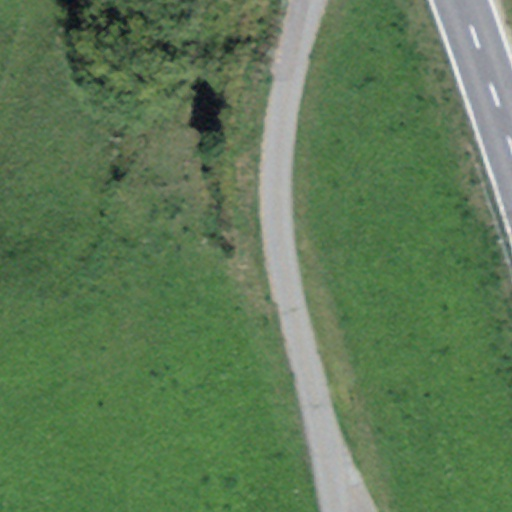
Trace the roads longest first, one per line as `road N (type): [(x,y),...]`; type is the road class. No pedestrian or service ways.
road 1 (residential): [(303,0),(283,110),(280,236),(340,499)]
road 2 (primary): [(511,140),(464,0)]
